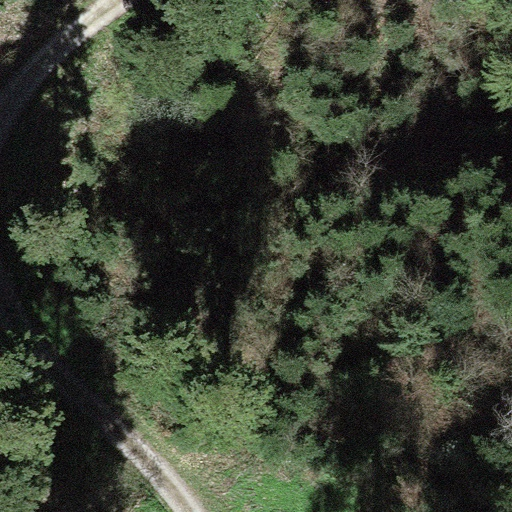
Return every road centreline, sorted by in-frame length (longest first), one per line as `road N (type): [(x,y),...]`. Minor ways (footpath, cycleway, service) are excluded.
road 1 (track): [(183,511),(39,361),(0,293)]
road 2 (track): [(0,128),(12,99),(59,48),(129,0)]
